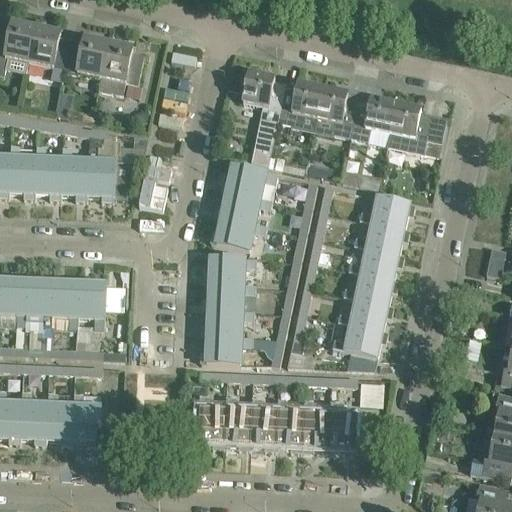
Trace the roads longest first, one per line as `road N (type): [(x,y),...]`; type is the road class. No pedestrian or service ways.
road 1 (residential): [(0,493),(371,507),(390,501),(401,484),(487,82)]
road 2 (residential): [(487,82),(226,26)]
road 3 (residential): [(147,253),(175,242),(226,26)]
road 4 (residential): [(0,245),(147,253)]
road 5 (residential): [(226,26),(102,0)]
